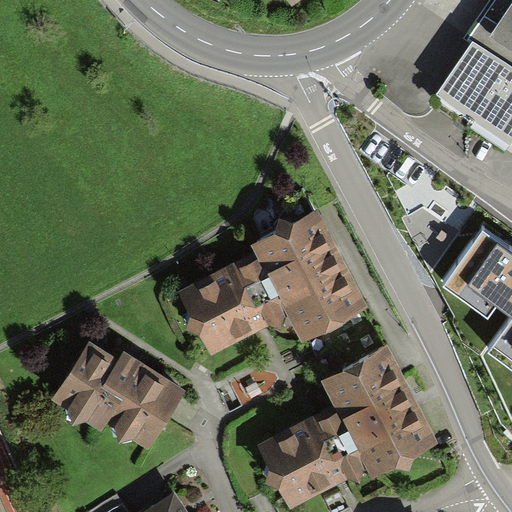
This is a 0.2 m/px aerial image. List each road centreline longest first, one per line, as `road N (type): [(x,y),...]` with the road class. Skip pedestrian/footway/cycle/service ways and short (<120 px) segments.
road 1 (residential): [(511,499),(309,102),(293,54)]
road 2 (residential): [(511,199),(402,128),(348,83),(327,45)]
road 3 (tertiary): [(293,54),(249,54),(202,41),(144,0)]
